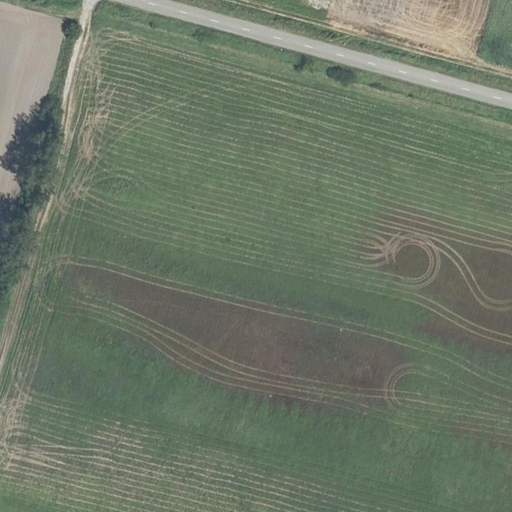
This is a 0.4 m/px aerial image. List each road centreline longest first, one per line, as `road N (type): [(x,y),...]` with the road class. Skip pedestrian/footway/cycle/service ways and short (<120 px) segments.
road 1 (tertiary): [(511,101),(139,0)]
road 2 (track): [(91,0),(0,337)]
